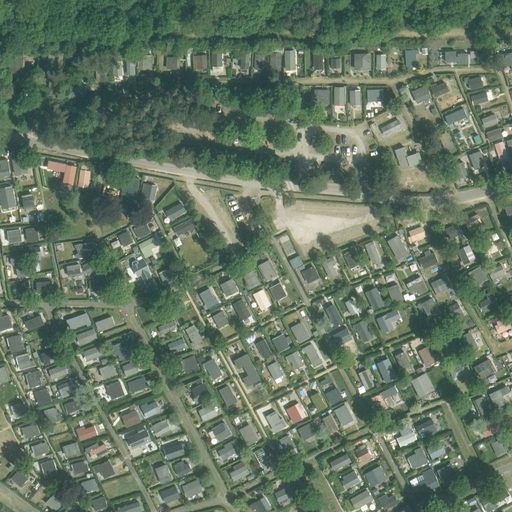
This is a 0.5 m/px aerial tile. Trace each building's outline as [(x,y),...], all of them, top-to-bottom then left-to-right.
[(313,49),(314,70),(323,69),(322,49),(313,49)] [(212,50),(212,72),(221,72),(221,50),(212,50)] [(405,51),(405,54),(406,66),(416,65),(416,54),(419,54),(418,50),(405,51)] [(240,68),(249,68),(250,52),(242,51),(240,68)] [(286,69),(294,69),(294,51),(285,51),(286,69)] [(126,52),(127,75),(134,74),(134,66),(135,65),(134,52),(126,52)] [(511,52),(502,54),(504,66),(511,64),(511,52)] [(255,53),(254,69),(261,69),(262,54),(255,53)] [(271,53),(270,69),(279,70),(280,54),(271,53)] [(399,53),(390,54),(391,67),(400,67),(399,53)] [(354,54),(354,56),(354,69),(362,69),(370,69),(370,54),(362,54),(354,54)] [(62,56),(49,55),(48,66),(61,69),(62,56)] [(152,56),(139,55),(139,68),(151,69),(152,56)] [(207,68),(206,55),(197,55),(198,69),(207,68)] [(299,55),(299,69),(309,69),(308,55),(299,55)] [(384,68),(385,56),(377,55),(376,69),(384,68)] [(9,56),(9,79),(24,79),(24,57),(9,56)] [(177,58),(167,57),(167,67),(177,68),(177,58)] [(340,58),(331,59),(332,68),(340,67),(340,58)] [(113,61),(113,76),(121,75),(121,60),(113,61)] [(99,81),(108,80),(107,67),(99,68),(99,81)] [(469,83),(470,90),(483,87),(480,77),(470,79),(469,77),(464,78),(465,83),(469,83)] [(430,86),(435,97),(448,91),(445,83),(437,86),(436,83),(430,86)] [(76,86),(72,96),(83,99),(86,89),(76,86)] [(430,97),(426,86),(413,92),(417,103),(430,97)] [(335,103),(343,104),(344,88),(335,88),(335,103)] [(328,103),(329,90),(315,90),(314,103),(328,103)] [(360,90),(350,91),(350,105),(360,104),(360,90)] [(367,91),(368,101),(383,100),(383,91),(367,91)] [(487,99),(485,91),(470,95),(472,103),(487,99)] [(447,117),(450,123),(462,117),(459,110),(447,117)] [(498,125),(494,116),(481,121),(484,129),(498,125)] [(401,127),(397,120),(381,128),(385,135),(401,127)] [(502,137),(500,128),(486,133),(489,141),(502,137)] [(445,150),(453,147),(446,132),(439,135),(445,150)] [(478,135),(473,137),(477,144),(482,142),(478,135)] [(458,142),(461,149),(473,144),(470,137),(458,142)] [(409,145),(406,138),(392,144),(394,151),(409,145)] [(499,160),(508,157),(503,141),(494,144),(499,160)] [(479,151),(470,154),(474,169),(482,167),(480,161),(483,160),(479,151)] [(418,163),(415,154),(398,159),(401,168),(418,163)] [(15,175),(27,173),(25,165),(24,156),(11,159),(12,164),(15,175)] [(0,176),(10,175),(8,159),(0,161),(1,167),(0,167),(0,176)] [(463,162),(453,165),(457,179),(467,175),(463,162)] [(75,169),(67,167),(64,182),(72,184),(75,169)] [(89,172),(81,170),(79,185),(87,187),(89,172)] [(135,196),(140,178),(127,176),(125,184),(130,185),(128,194),(135,196)] [(117,192),(120,178),(112,177),(111,191),(117,192)] [(144,183),(142,197),(153,200),(156,186),(144,183)] [(31,193),(30,184),(18,186),(20,199),(24,198),(24,194),(31,193)] [(38,212),(37,203),(22,206),(23,215),(38,212)] [(185,211),(181,203),(166,211),(170,220),(185,211)] [(17,205),(1,207),(2,216),(18,214),(17,205)] [(482,225),(477,214),(465,220),(470,231),(482,225)] [(197,230),(191,219),(174,228),(178,235),(189,229),(192,233),(197,230)] [(150,232),(146,223),(134,228),(139,238),(150,232)] [(462,228),(459,223),(445,229),(449,239),(459,235),(457,230),(462,228)] [(410,236),(408,237),(410,243),(427,236),(423,226),(408,231),(410,236)] [(33,230),(33,228),(25,229),(27,241),(38,239),(37,229),(33,230)] [(21,240),(20,229),(8,231),(9,242),(21,240)] [(133,241),(128,232),(119,237),(123,246),(133,241)] [(398,235),(387,241),(396,256),(398,259),(408,254),(398,235)] [(146,257),(152,254),(150,249),(157,245),(154,237),(139,245),(146,257)] [(492,247),(489,240),(477,246),(481,255),(484,253),(484,252),(492,247)] [(365,244),(372,263),(380,260),(373,241),(365,244)] [(92,252),(88,243),(78,248),(83,259),(87,258),(86,256),(92,252)] [(74,259),(72,245),(63,247),(66,261),(74,259)] [(468,258),(470,261),(475,258),(469,245),(457,250),(462,261),(468,258)] [(24,259),(22,246),(11,249),(13,261),(24,259)] [(30,259),(41,257),(39,247),(33,248),(33,246),(28,247),(30,259)] [(344,256),(349,265),(356,261),(355,257),(357,256),(354,251),(353,251),(352,250),(344,254),(344,256)] [(435,263),(430,254),(419,259),(423,269),(435,263)] [(293,265),(302,261),(299,255),(290,259),(293,265)] [(321,262),(327,275),(335,271),(332,264),(335,262),(332,257),(321,262)] [(100,267),(96,260),(83,266),(87,274),(100,267)] [(258,265),(266,281),(276,275),(269,260),(258,265)] [(133,266),(138,276),(149,270),(144,261),(133,266)] [(33,276),(45,274),(43,264),(32,265),(33,276)] [(82,274),(82,272),(80,272),(79,264),(67,266),(69,276),(82,274)] [(23,276),(24,278),(29,277),(26,265),(15,267),(17,277),(23,276)] [(497,282),(496,278),(506,274),(501,265),(488,270),(493,280),(494,283),(497,282)] [(313,266),(302,272),(308,283),(319,277),(313,266)] [(470,272),(477,285),(486,279),(480,267),(470,272)] [(160,274),(164,284),(174,279),(169,268),(163,271),(163,273),(160,274)] [(248,289),(260,283),(253,271),(243,276),(245,279),(248,285),(246,285),(248,289)] [(450,287),(445,276),(431,283),(438,297),(440,295),(439,292),(446,289),(450,287)] [(421,278),(407,285),(411,292),(418,289),(420,293),(427,290),(421,278)] [(105,288),(104,279),(89,281),(90,290),(105,288)] [(237,290),(232,279),(221,285),(226,295),(237,290)] [(52,287),(52,281),(36,283),(37,292),(47,291),(47,287),(52,287)] [(270,288),(276,301),(287,295),(281,282),(270,288)] [(30,292),(29,283),(18,284),(19,293),(30,292)] [(397,284),(388,288),(393,302),(403,299),(397,284)] [(214,298),(209,288),(201,293),(208,308),(218,302),(216,297),(214,298)] [(374,308),(383,304),(375,288),(367,292),(374,308)] [(263,290),(254,294),(261,308),(270,304),(263,290)] [(511,300),(511,291),(506,295),(505,293),(501,295),(507,307),(511,305),(511,303),(511,301),(511,300)] [(492,292),(486,294),(488,299),(479,303),(483,311),(498,304),(492,292)] [(407,294),(403,296),(404,298),(406,302),(415,298),(413,294),(409,296),(407,294)] [(352,298),(344,302),(352,315),(357,312),(359,316),(363,314),(360,307),(357,308),(352,298)] [(423,307),(429,316),(438,311),(432,298),(424,302),(424,301),(417,305),(420,309),(423,307)] [(242,299),(233,304),(241,320),(251,315),(242,299)] [(189,317),(181,302),(173,306),(182,322),(189,317)] [(461,311),(457,303),(447,308),(452,316),(461,311)] [(334,305),(326,309),(335,325),(342,322),(334,305)] [(155,319),(167,314),(164,306),(153,311),(155,319)] [(228,322),(222,311),(214,315),(221,327),(228,322)] [(90,324),(87,313),(67,321),(70,329),(86,323),(87,325),(90,324)] [(386,313),(376,317),(383,332),(393,328),(386,313)] [(11,327),(8,315),(0,317),(0,327),(1,330),(11,327)] [(44,323),(41,315),(25,322),(28,330),(44,323)] [(114,325),(112,317),(96,323),(98,330),(114,325)] [(498,333),(510,327),(506,317),(496,321),(497,325),(494,326),(498,333)] [(364,320),(354,325),(356,330),(356,329),(363,342),(373,338),(370,333),(364,320)] [(177,328),(174,321),(159,327),(162,334),(177,328)] [(299,342),(309,337),(301,323),(291,328),(299,342)] [(202,341),(193,325),(186,329),(192,342),(191,343),(192,346),(202,341)] [(97,338),(93,329),(77,335),(80,344),(97,338)] [(282,350),(292,344),(285,329),(277,333),(282,343),(279,345),(282,350)] [(346,330),(335,335),(342,348),(350,344),(346,337),(349,335),(346,330)] [(122,340),(118,331),(108,335),(111,345),(122,340)] [(48,342),(45,332),(33,336),(37,346),(48,342)] [(478,349),(476,344),(473,337),(470,332),(467,334),(457,338),(460,344),(464,342),(467,349),(470,354),(478,349)] [(22,349),(19,335),(9,337),(12,351),(22,349)] [(444,344),(442,346),(447,356),(453,353),(455,355),(459,353),(451,338),(443,342),(444,344)] [(185,346),(182,339),(168,344),(171,352),(185,346)] [(265,359),(272,355),(264,339),(256,343),(265,359)] [(314,367),(321,363),(312,344),(301,349),(304,353),(306,352),(314,367)] [(106,351),(103,345),(100,347),(99,346),(84,352),(87,360),(102,354),(102,352),(106,351)] [(428,346),(418,351),(425,365),(439,359),(436,353),(433,355),(428,346)] [(131,357),(127,347),(114,352),(116,356),(119,355),(121,360),(131,357)] [(55,356),(53,349),(41,353),(45,365),(51,363),(50,358),(55,356)] [(251,364),(244,351),(234,357),(241,370),(251,364)] [(303,364),(296,351),(286,357),(289,362),(292,361),(295,368),(303,364)] [(395,356),(404,374),(413,370),(404,351),(395,356)] [(35,365),(34,360),(30,361),(28,353),(17,356),(20,369),(35,365)] [(198,367),(194,355),(182,360),(187,372),(198,367)] [(470,371),(464,358),(448,366),(453,379),(470,371)] [(221,374),(212,359),(203,364),(206,368),(207,368),(213,379),(221,374)] [(475,367),(480,378),(495,370),(489,359),(475,367)] [(139,371),(135,361),(123,366),(126,376),(139,371)] [(276,362),(267,366),(274,379),(282,374),(276,362)] [(386,362),(378,364),(386,383),(393,380),(386,362)] [(68,373),(64,364),(49,370),(53,379),(68,373)] [(115,374),(112,364),(100,368),(104,378),(115,374)] [(0,382),(8,379),(4,367),(0,368),(0,382)] [(366,370),(359,373),(366,389),(373,385),(366,370)] [(431,374),(437,387),(446,382),(440,370),(431,374)] [(40,375),(39,371),(26,374),(30,387),(41,384),(39,375),(40,375)] [(421,375),(412,380),(417,393),(419,392),(421,395),(429,390),(421,375)] [(147,387),(143,377),(128,383),(132,393),(147,387)] [(70,395),(68,392),(75,389),(72,380),(59,386),(63,398),(70,395)] [(124,394),(119,381),(107,385),(112,399),(124,394)] [(18,394),(15,384),(3,388),(6,398),(18,394)] [(209,396),(203,384),(192,389),(195,396),(193,397),(196,403),(209,396)] [(235,401),(227,385),(219,390),(228,406),(235,401)] [(397,401),(405,399),(401,386),(393,388),(397,401)] [(51,402),(47,388),(36,392),(41,405),(51,402)] [(336,388),(325,393),(331,405),(341,400),(336,388)] [(489,394),(496,408),(506,403),(500,390),(489,394)] [(313,413),(325,407),(319,392),(311,396),(315,405),(310,408),(313,413)] [(369,398),(372,405),(376,403),(378,408),(386,404),(383,400),(386,398),(383,392),(369,398)] [(474,400),(480,415),(489,411),(483,396),(474,400)] [(84,406),(81,399),(66,404),(69,412),(84,406)] [(148,405),(146,403),(141,406),(147,417),(160,410),(155,401),(148,405)] [(27,414),(23,402),(12,405),(16,417),(27,414)] [(299,403),(287,409),(294,422),(306,416),(299,403)] [(217,413),(213,404),(199,411),(204,420),(217,413)] [(345,404),(334,409),(342,425),(353,419),(345,404)] [(54,408),(54,407),(46,410),(49,420),(51,419),(52,423),(63,420),(60,412),(58,413),(56,408),(54,408)] [(141,421),(136,410),(122,416),(127,427),(141,421)] [(275,411),(267,415),(276,431),(284,427),(275,411)] [(501,415),(507,426),(511,423),(511,413),(510,415),(509,412),(501,415)] [(330,415),(323,418),(330,432),(337,429),(330,415)] [(417,426),(420,434),(435,427),(432,419),(417,426)] [(480,427),(485,437),(501,430),(496,420),(480,427)] [(166,422),(163,424),(161,421),(152,426),(157,436),(170,429),(166,422)] [(230,434),(224,423),(212,429),(219,440),(230,434)] [(309,423),(298,429),(303,439),(314,433),(309,423)] [(39,434),(36,424),(24,427),(27,437),(39,434)] [(257,440),(249,424),(240,429),(249,445),(257,440)] [(67,431),(65,425),(55,428),(58,438),(70,434),(69,430),(67,431)] [(97,433),(94,426),(85,429),(84,426),(76,429),(80,440),(97,433)] [(133,448),(153,440),(148,428),(128,436),(133,448)] [(397,438),(400,445),(416,438),(411,428),(405,431),(406,433),(397,438)] [(288,451),(295,448),(288,435),(280,439),(288,451)] [(509,445),(505,437),(491,444),(497,454),(507,449),(506,446),(509,445)] [(237,444),(235,440),(225,445),(226,448),(219,451),(223,458),(237,451),(234,446),(237,444)] [(180,441),(163,448),(166,455),(183,448),(180,441)] [(48,452),(45,442),(33,445),(37,456),(48,452)] [(80,452),(77,442),(64,446),(67,456),(80,452)] [(440,443),(427,449),(432,458),(444,452),(440,443)] [(104,444),(89,451),(91,454),(88,455),(90,460),(93,459),(108,451),(104,444)] [(354,449),(361,461),(371,456),(366,448),(361,450),(360,447),(354,449)] [(414,450),(416,454),(408,457),(413,468),(427,461),(421,447),(414,450)] [(270,463),(262,448),(254,452),(263,467),(270,463)] [(162,456),(161,452),(159,452),(157,449),(143,454),(146,462),(162,456)] [(350,462),(346,454),(330,462),(334,470),(350,462)] [(49,472),(50,476),(57,474),(53,460),(41,463),(44,473),(49,472)] [(101,471),(104,478),(114,473),(108,460),(99,465),(98,464),(94,466),(97,472),(101,471)] [(74,474),(79,473),(88,470),(87,464),(85,465),(84,461),(71,464),(74,474)] [(173,465),(179,477),(192,470),(188,463),(184,464),(182,461),(173,465)] [(230,473),(234,480),(249,473),(243,461),(233,466),(235,470),(230,473)] [(452,480),(451,476),(457,473),(451,462),(437,470),(444,484),(452,480)] [(156,468),(162,483),(172,479),(166,464),(156,468)] [(365,474),(372,486),(387,478),(380,465),(365,474)] [(438,484),(431,469),(424,473),(427,479),(419,483),(423,492),(438,484)] [(19,488),(28,479),(19,470),(10,479),(19,488)] [(360,481),(355,471),(343,477),(344,479),(342,481),(345,488),(348,487),(360,481)] [(85,492),(97,488),(94,478),(82,482),(85,492)] [(116,498),(130,491),(125,479),(110,486),(116,498)] [(196,480),(183,486),(187,496),(201,491),(196,480)] [(296,493),(293,485),(276,493),(280,500),(296,493)] [(167,503),(180,497),(175,486),(162,492),(167,503)] [(367,490),(350,499),(356,509),(372,500),(367,490)] [(60,497),(59,498),(54,493),(47,501),(56,510),(64,502),(63,501),(63,500),(60,497)] [(481,501),(487,511),(488,511),(496,507),(494,503),(497,502),(493,494),(481,501)] [(388,498),(386,495),(379,498),(385,509),(397,502),(394,495),(388,498)] [(94,510),(107,506),(104,496),(92,500),(94,510)] [(265,511),(271,509),(264,497),(250,505),(252,509),(256,508),(258,511),(265,511)] [(473,497),(468,500),(471,505),(476,502),(473,497)] [(119,511),(133,511),(141,509),(138,502),(118,508),(119,511)]
